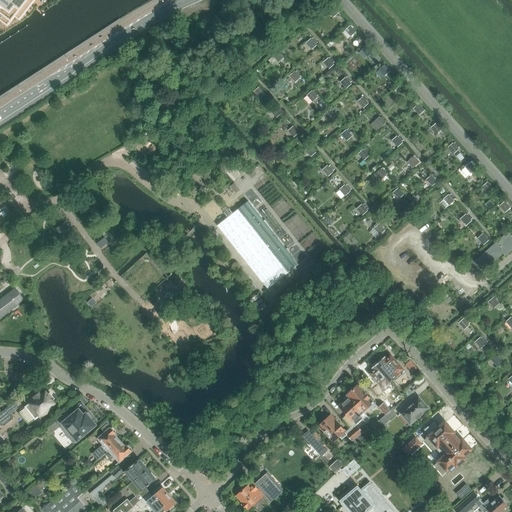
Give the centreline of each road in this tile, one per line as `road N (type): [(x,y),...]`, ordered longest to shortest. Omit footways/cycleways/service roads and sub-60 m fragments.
road 1 (unclassified): [(511,194),(340,0)]
road 2 (residential): [(209,495),(120,409),(37,359),(0,352)]
road 3 (residential): [(209,495),(262,434),(317,402),(390,328)]
road 4 (residential): [(511,466),(390,328)]
road 5 (tertiary): [(64,76),(189,0)]
